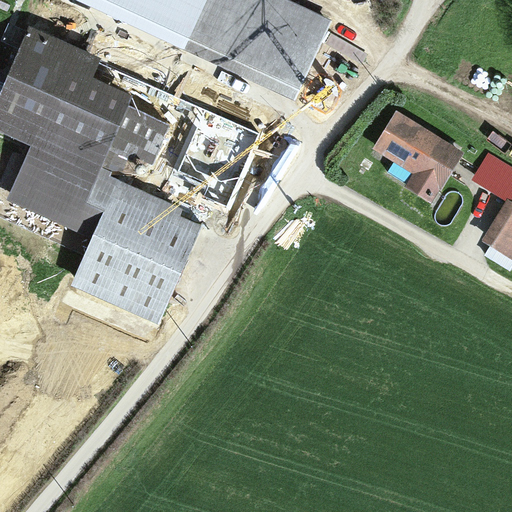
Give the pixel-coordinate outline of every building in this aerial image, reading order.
[(331,19),(288,0),(77,0),(295,100),(331,19)] [(100,59),(30,28),(0,95),(0,132),(30,145),(5,200),(94,240),(107,211),(86,201),(102,167),(112,172),(124,169),(130,155),(152,165),(170,125),(127,106),(132,96),(91,78),(100,59)] [(395,114),(375,147),(422,175),(442,141),(395,114)] [(112,172),(102,167),(86,201),(107,211),(94,240),(73,285),(157,323),(201,225),(180,216),(183,208),(110,176),(112,172)] [(511,203),(503,199),(482,234),(511,252),(511,203)]
